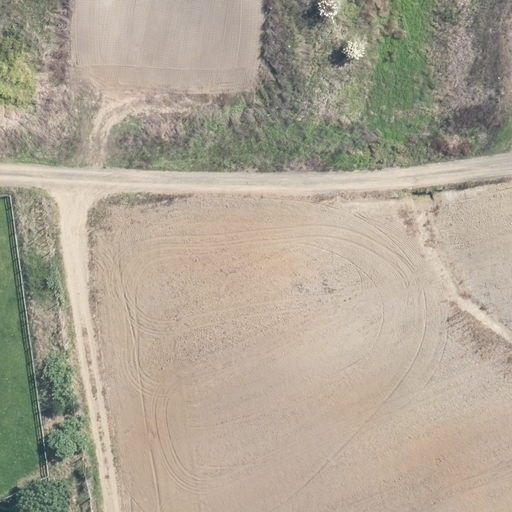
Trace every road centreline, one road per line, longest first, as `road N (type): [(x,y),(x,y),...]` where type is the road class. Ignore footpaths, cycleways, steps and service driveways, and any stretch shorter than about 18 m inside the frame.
road 1 (track): [(0,198),(98,202),(511,161)]
road 2 (track): [(131,511),(98,202)]
